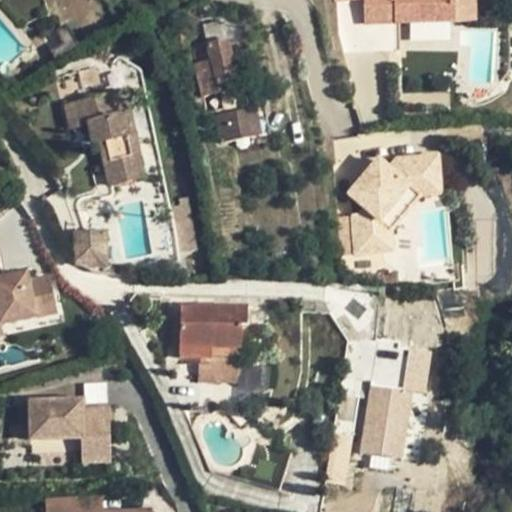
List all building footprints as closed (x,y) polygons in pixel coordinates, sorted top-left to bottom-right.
[(394,0),(363,0),(363,22),(394,23),(394,0)] [(474,0),(394,0),(394,23),(399,23),(474,22),(474,0)] [(189,15),(183,18),(187,26),(193,22),(189,15)] [(219,84),(235,81),(232,64),(228,42),(227,42),(224,23),(204,28),(207,45),(211,61),(198,64),(197,64),(203,97),(220,93),(219,84)] [(67,26),(55,33),(62,45),(51,51),(56,61),(67,55),(78,49),(67,26)] [(55,33),(53,28),(41,35),(50,52),(51,51),(62,45),(55,33)] [(174,41),(167,44),(171,52),(177,49),(174,41)] [(198,64),(211,61),(207,45),(195,48),(198,64)] [(217,117),(220,130),(252,124),(249,112),(241,63),(232,64),(235,81),(219,84),(220,93),(224,116),(217,117)] [(124,95),(86,103),(83,89),(97,86),(94,71),(61,78),(67,108),(65,108),(71,130),(89,126),(93,145),(100,144),(110,187),(143,179),(124,95)] [(252,124),(220,130),(222,144),(262,138),(257,110),(249,112),(252,124)] [(437,159),(397,161),(389,170),(380,181),(369,171),(358,184),(349,195),(360,204),(365,209),(359,216),(352,216),(355,254),(382,252),(380,222),(409,188),(440,185),(437,159)] [(389,170),(379,161),(369,171),(380,181),(389,170)] [(440,185),(409,188),(380,222),(382,252),(392,252),(391,231),(420,197),(441,196),(440,185)] [(180,209),(172,210),(178,257),(195,254),(187,201),(179,203),(180,209)] [(365,209),(360,204),(352,216),(359,216),(365,209)] [(107,267),(106,234),(74,234),(75,257),(107,271),(107,267)] [(120,267),(107,267),(107,271),(108,275),(122,276),(120,267)] [(0,325),(57,314),(50,277),(29,282),(27,273),(0,278),(0,325)] [(199,296),(181,296),(181,308),(198,308),(199,296)] [(198,308),(181,308),(179,358),(211,360),(212,350),(241,350),(241,327),(247,328),(247,310),(198,308)] [(413,389),(426,391),(432,349),(402,345),(401,360),(373,356),(361,452),(404,457),(413,389)] [(240,360),(241,350),(212,350),(211,360),(211,363),(241,364),(240,360)] [(270,369),(245,367),(243,405),(269,392),(270,369)] [(31,441),(82,439),(110,438),(109,408),(83,409),(83,400),(29,402),(31,441)] [(110,438),(82,439),(83,465),(111,463),(110,438)] [(292,454),(256,444),(244,481),(279,492),(292,454)]
